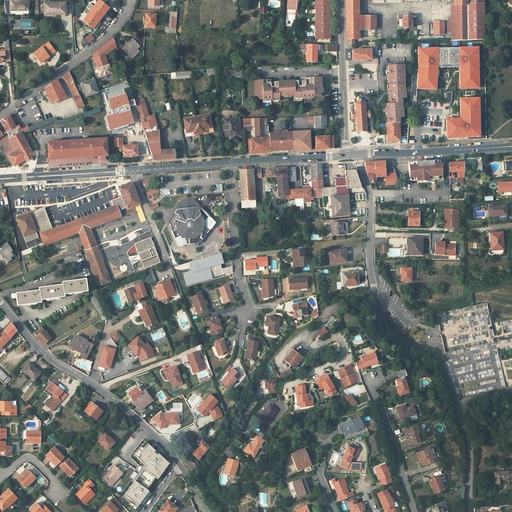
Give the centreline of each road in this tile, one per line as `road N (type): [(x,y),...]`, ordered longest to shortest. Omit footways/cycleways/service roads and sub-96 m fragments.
road 1 (unclassified): [(374,291),(393,338),(426,350),(439,365),(465,434),(468,511)]
road 2 (unclassified): [(0,302),(45,355),(93,383),(171,449)]
road 3 (residential): [(0,115),(109,32),(129,0)]
road 4 (secondary): [(356,155),(511,145)]
road 5 (residential): [(249,308),(237,275),(229,163)]
road 6 (unclassified): [(356,155),(369,194),(374,291)]
road 7 (residential): [(372,381),(412,511)]
road 8 (secondary): [(0,179),(133,170)]
